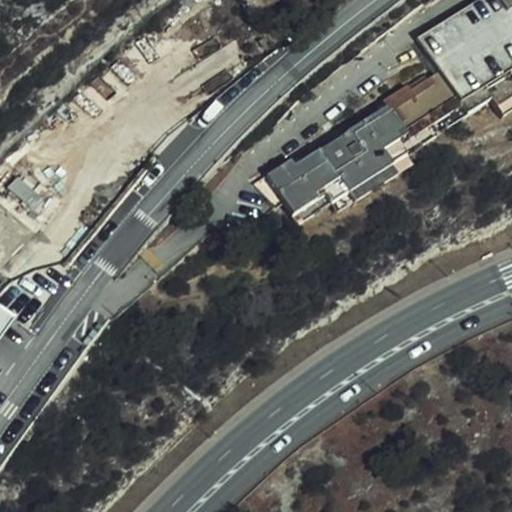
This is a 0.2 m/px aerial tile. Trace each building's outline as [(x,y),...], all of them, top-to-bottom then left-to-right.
[(511,0),(491,0),(417,44),(439,79),(409,97),(406,92),(382,106),(386,111),(343,137),(343,139),(317,156),(315,155),(292,170),(288,163),(262,180),(286,217),(321,195),(327,204),(332,212),(348,203),(343,194),(385,169),(383,165),(397,156),(392,148),(425,128),(456,109),(462,118),(465,121),(491,104),(494,110),(511,97),(511,0)] [(500,119),(511,111),(511,97),(494,110),(500,119)] [(441,132),(462,118),(456,109),(425,128),(431,138),(441,132)] [(397,156),(398,158),(431,138),(425,128),(392,148),(397,156)] [(29,181),(37,186),(50,165),(19,146),(9,163),(31,178),(29,181)] [(385,169),(389,176),(403,167),(398,158),(397,156),(383,165),(385,169)] [(343,194),(348,203),(349,205),(391,178),(389,176),(385,169),(343,194)] [(321,195),(286,217),(292,226),(327,204),(321,195)]
